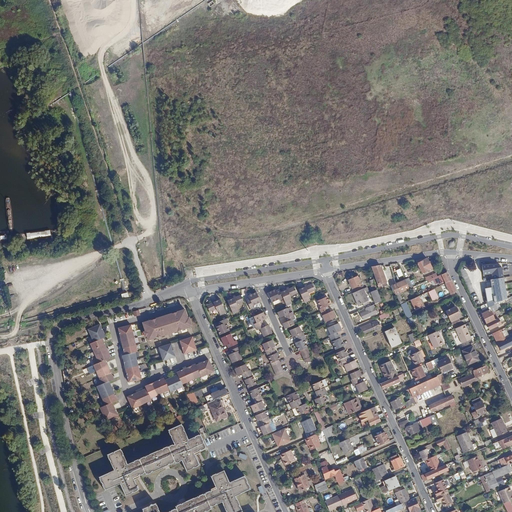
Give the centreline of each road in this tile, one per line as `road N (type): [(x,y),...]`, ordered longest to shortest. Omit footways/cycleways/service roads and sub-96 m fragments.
road 1 (residential): [(511,247),(449,234),(202,278),(188,288)]
road 2 (track): [(151,300),(52,0)]
road 3 (residential): [(90,511),(55,340),(67,322),(141,303)]
road 4 (residential): [(432,511),(326,269)]
road 5 (residential): [(215,352),(126,392),(113,325),(144,316)]
road 6 (residential): [(287,511),(215,352)]
road 7 (residential): [(511,394),(451,252)]
road 8 (residential): [(326,269),(451,252)]
road 9 (unknown): [(78,260),(25,303),(15,338),(30,345)]
